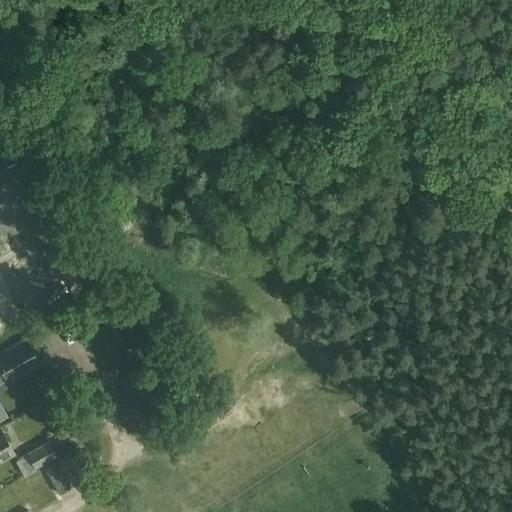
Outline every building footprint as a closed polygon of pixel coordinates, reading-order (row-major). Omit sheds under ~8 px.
[(6,167),(30,207),(52,194),(28,154),(6,167)] [(24,340),(0,353),(0,370),(5,379),(36,361),(24,340)] [(55,393),(32,407),(39,417),(45,413),(52,425),(69,416),(55,393)] [(0,460),(14,453),(0,428),(0,460)] [(49,441),(28,453),(36,468),(58,456),(49,441)] [(57,461),(69,483),(80,477),(79,476),(91,469),(81,451),(70,457),(69,455),(57,461)] [(44,467),(59,495),(71,488),(56,461),(44,467)] [(161,485),(172,492),(179,481),(168,474),(161,485)]
